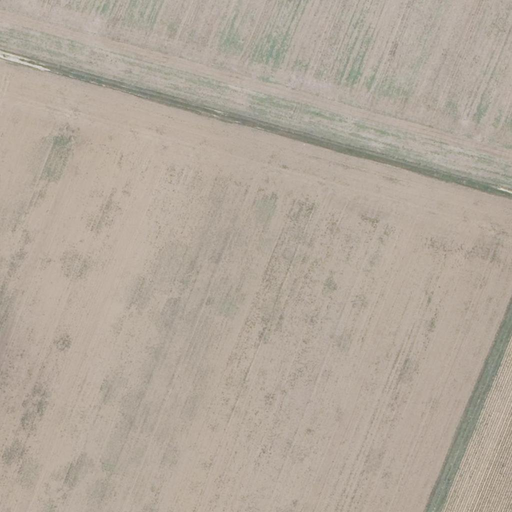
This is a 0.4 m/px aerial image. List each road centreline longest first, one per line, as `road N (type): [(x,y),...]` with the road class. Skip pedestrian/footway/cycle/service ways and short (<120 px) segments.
road 1 (track): [(0,55),(511,198)]
road 2 (track): [(511,325),(437,511)]
